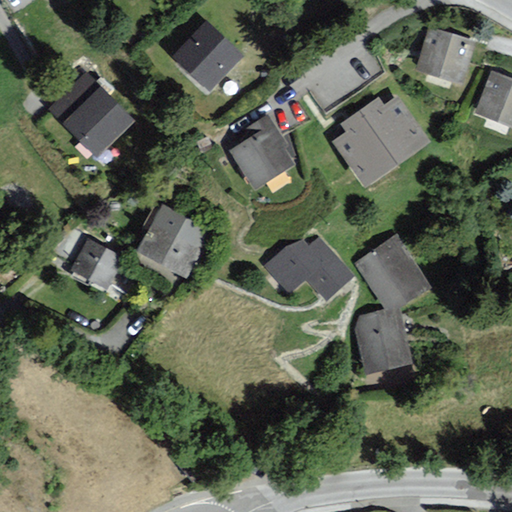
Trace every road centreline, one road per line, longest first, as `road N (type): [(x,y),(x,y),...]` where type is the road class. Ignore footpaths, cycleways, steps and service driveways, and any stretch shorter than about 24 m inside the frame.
road 1 (unknown): [(24,0),(78,123),(94,191),(87,216),(0,310)]
road 2 (tertiary): [(511,490),(381,482),(236,511)]
